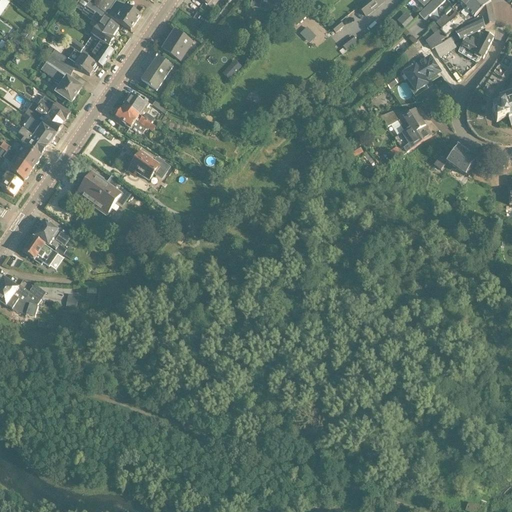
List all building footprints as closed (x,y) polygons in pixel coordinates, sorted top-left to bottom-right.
[(98,10),(90,4),(84,0),(79,0),(74,8),(76,10),(83,14),(82,15),(92,22),(90,26),(97,30),(92,37),(109,48),(114,40),(112,39),(119,30),(103,19),(106,15),(98,10)] [(98,10),(106,15),(131,32),(141,17),(116,0),(84,0),(90,4),(92,0),(102,0),(104,1),(98,10)] [(283,10),(284,0),(252,0),(251,8),(268,12),(269,7),(283,10)] [(367,0),(357,8),(363,15),(366,18),(384,3),(381,0),(367,0)] [(418,0),(419,0),(417,2),(424,8),(431,0),(418,0)] [(419,16),(424,21),(428,18),(429,18),(436,11),(447,1),(454,9),(461,0),(434,0),(423,12),(419,16)] [(427,44),(432,51),(435,49),(443,44),(442,43),(446,39),(446,40),(460,28),(461,30),(466,23),(478,19),(475,16),(490,5),(485,0),(472,0),(459,15),(435,36),(426,42),(427,44)] [(436,26),(430,30),(435,36),(459,15),(472,0),(461,0),(454,9),(457,12),(449,20),(445,16),(444,18),(436,26)] [(482,18),(484,30),(485,29),(495,26),(490,5),(475,16),(478,19),(482,18)] [(398,22),(405,29),(414,21),(407,13),(398,22)] [(460,31),(456,34),(459,39),(461,41),(484,30),(482,18),(478,19),(466,23),(460,31)] [(336,34),(344,27),(340,23),(332,29),(336,34)] [(28,34),(24,31),(20,36),(25,39),(28,34)] [(181,63),(193,43),(175,32),(163,51),(181,63)] [(483,60),(493,40),(485,36),(480,45),(480,44),(479,45),(472,40),(470,43),(465,40),(461,47),(459,54),(476,64),(481,59),(483,60)] [(18,47),(22,42),(15,37),(12,43),(18,47)] [(343,56),(358,44),(353,37),(338,49),(343,56)] [(453,43),(452,39),(450,40),(443,44),(435,49),(437,54),(453,43)] [(456,49),(453,43),(437,54),(440,59),(456,49)] [(89,61),(98,66),(103,70),(114,54),(101,44),(96,51),(93,55),(93,54),(93,55),(84,49),(81,55),(89,61)] [(407,64),(418,53),(412,48),(401,59),(407,64)] [(89,61),(81,55),(75,51),(69,61),(60,55),(56,61),(72,72),(75,68),(90,77),(93,72),(95,73),(98,68),(97,67),(98,66),(89,61)] [(82,89),(67,79),(72,72),(56,61),(51,58),(46,65),(41,72),(54,81),(53,82),(61,88),(56,95),(59,96),(57,99),(61,102),(63,100),(71,105),(82,89)] [(157,91),(173,67),(158,58),(142,81),(157,91)] [(416,94),(428,87),(425,83),(440,74),(431,60),(428,60),(404,76),(416,94)] [(231,65),(222,75),(229,82),(238,72),(231,65)] [(390,92),(404,82),(399,75),(385,85),(390,92)] [(504,108),(507,107),(511,120),(509,121),(511,127),(511,126),(511,91),(501,96),(504,108)] [(155,121),(146,116),(149,112),(147,110),(150,106),(148,104),(142,100),(140,103),(132,97),(128,102),(127,101),(123,106),(125,107),(124,107),(139,118),(143,121),(151,126),(152,126),(155,121)] [(64,125),(65,124),(71,116),(56,106),(46,99),(43,102),(40,107),(39,108),(64,125)] [(165,116),(169,110),(156,101),(152,107),(165,116)] [(253,120),(257,109),(245,105),(241,116),(253,120)] [(116,119),(130,130),(132,128),(135,123),(146,131),(147,132),(148,131),(153,133),(156,129),(152,126),(151,126),(143,121),(139,118),(124,107),(120,113),(118,113),(116,114),(115,116),(116,119)] [(511,120),(507,107),(504,108),(492,112),(496,124),(509,121),(511,120)] [(31,119),(34,121),(41,127),(42,127),(56,137),(64,125),(39,108),(31,119)] [(393,113),(381,118),(382,118),(382,119),(388,129),(391,127),(397,137),(402,134),(404,133),(410,128),(414,134),(425,127),(415,111),(398,122),(393,113)] [(345,117),(336,125),(342,132),(352,124),(345,117)] [(56,137),(42,127),(41,127),(34,121),(31,125),(29,124),(24,131),(48,148),(56,137)] [(126,138),(129,132),(119,127),(116,132),(126,138)] [(397,137),(396,138),(404,150),(406,153),(432,137),(425,127),(414,134),(410,128),(404,133),(402,134),(397,137)] [(16,141),(21,145),(22,146),(27,149),(37,157),(41,159),(48,148),(24,131),(20,136),(16,141)] [(37,157),(27,149),(23,156),(20,154),(20,155),(11,149),(4,144),(0,149),(6,153),(7,154),(32,171),(41,159),(37,157)] [(354,159),(363,154),(358,146),(350,152),(354,159)] [(406,153),(404,150),(402,152),(399,147),(397,149),(396,148),(390,152),(395,158),(400,154),(402,156),(406,153)] [(477,161),(458,148),(453,155),(448,152),(442,160),(440,158),(435,166),(442,171),(447,164),(466,177),(470,170),(476,174),(482,166),(476,162),(477,161)] [(133,179),(136,173),(137,174),(147,181),(149,182),(154,174),(155,175),(156,176),(159,177),(163,171),(161,169),(158,167),(161,163),(155,158),(154,160),(144,153),(142,156),(139,154),(133,162),(131,160),(126,167),(129,168),(125,173),(133,179)] [(14,168),(10,173),(24,183),(32,171),(7,154),(3,159),(6,160),(12,165),(11,166),(14,168)] [(302,174),(312,165),(304,156),(294,166),(302,174)] [(0,188),(14,198),(23,185),(3,171),(0,175),(0,188)] [(91,176),(80,193),(77,197),(107,218),(109,214),(115,206),(122,211),(134,194),(112,179),(107,186),(102,183),(104,181),(97,176),(95,178),(91,176)] [(57,231),(45,223),(35,237),(56,251),(63,257),(64,256),(71,261),(73,258),(66,252),(67,252),(61,248),(69,237),(58,230),(57,231)] [(175,235),(171,239),(178,244),(181,240),(175,235)] [(49,268),(58,256),(34,239),(23,254),(41,266),(43,264),(49,268)] [(0,288),(22,304),(37,307),(41,302),(19,287),(18,289),(4,279),(0,284),(0,288)] [(36,320),(40,309),(37,308),(37,307),(22,304),(0,288),(0,303),(12,311),(26,317),(36,320)] [(76,313),(79,297),(68,295),(65,311),(76,313)] [(81,342),(83,330),(38,322),(37,327),(72,334),(70,340),(81,342)] [(485,511),(487,508),(468,502),(465,511),(468,511),(485,511)]
